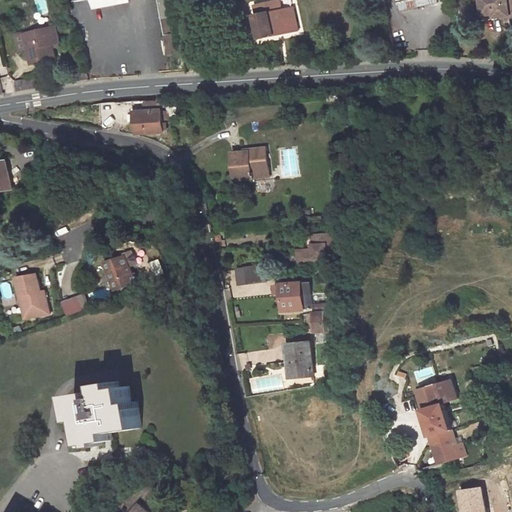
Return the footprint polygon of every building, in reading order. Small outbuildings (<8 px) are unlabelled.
[(167,0),(158,0),(159,5),(158,5),(166,41),(159,42),(161,51),(167,49),(169,56),(179,54),(175,34),(173,34),(167,0)] [(279,0),(272,0),(255,4),(257,13),(282,8),(279,0)] [(396,0),(397,1),(399,1),(401,9),(436,0),(396,0)] [(506,0),(480,0),(481,15),(493,13),(493,17),(509,14),(506,0)] [(254,13),(260,38),(287,32),(298,30),(292,5),(282,8),(257,13),(254,13)] [(27,39),(32,63),(55,57),(52,44),(61,41),(58,25),(36,30),(38,37),(27,39)] [(87,71),(73,74),(74,81),(89,78),(87,71)] [(37,78),(22,81),(23,90),(39,87),(37,78)] [(165,111),(138,111),(139,135),(166,134),(165,111)] [(265,149),(248,151),(248,153),(230,154),(231,181),(250,179),(250,174),(267,173),(265,149)] [(186,161),(193,157),(188,150),(181,154),(186,161)] [(11,160),(0,161),(0,187),(14,186),(11,160)] [(320,258),(330,257),(329,250),(338,250),(337,233),(316,234),(317,245),(315,245),(315,248),(299,250),(300,266),(320,265),(320,258)] [(155,238),(145,242),(151,262),(161,259),(155,238)] [(127,255),(107,262),(116,290),(128,286),(129,290),(135,288),(134,284),(139,283),(136,272),(133,273),(127,255)] [(161,259),(151,262),(157,277),(166,273),(161,259)] [(261,266),(246,268),(248,284),(269,282),(261,266)] [(39,275),(19,278),(25,319),(50,315),(46,292),(42,293),(39,275)] [(11,283),(3,284),(6,299),(15,297),(11,283)] [(282,311),(309,310),(308,284),(281,285),(282,302),(282,311)] [(69,316),(92,308),(87,294),(64,302),(69,316)] [(314,315),(314,342),(326,342),(325,315),(314,315)] [(313,342),(289,346),(293,380),(317,377),(313,342)] [(493,346),(466,356),(471,371),(498,360),(493,346)] [(338,379),(337,371),(329,373),(330,381),(338,379)] [(396,382),(405,386),(410,374),(400,371),(396,382)] [(452,377),(417,389),(439,463),(467,454),(463,441),(457,442),(449,415),(453,414),(452,410),(448,411),(446,403),(458,397),(452,377)] [(98,391),(74,393),(76,415),(84,414),(86,436),(102,434),(103,440),(115,439),(114,432),(136,430),(134,419),(141,419),(140,408),(133,408),(131,387),(119,388),(119,382),(109,383),(110,390),(103,390),(104,396),(99,396),(98,391)] [(448,485),(444,486),(451,511),(464,511),(457,485),(449,487),(448,485)]
